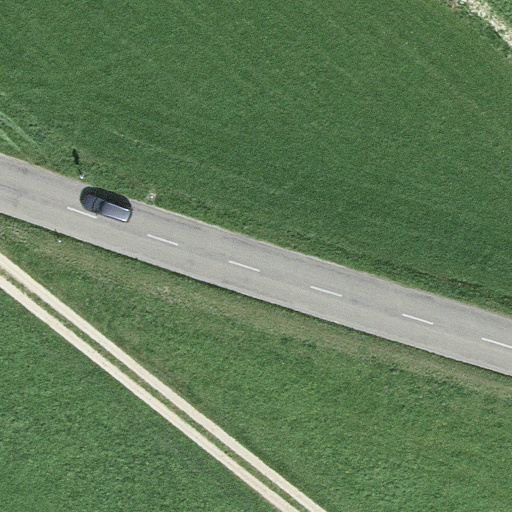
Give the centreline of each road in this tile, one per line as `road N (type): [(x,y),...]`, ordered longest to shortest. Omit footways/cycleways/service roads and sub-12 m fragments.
road 1 (secondary): [(0,178),(511,347)]
road 2 (track): [(0,267),(308,511)]
